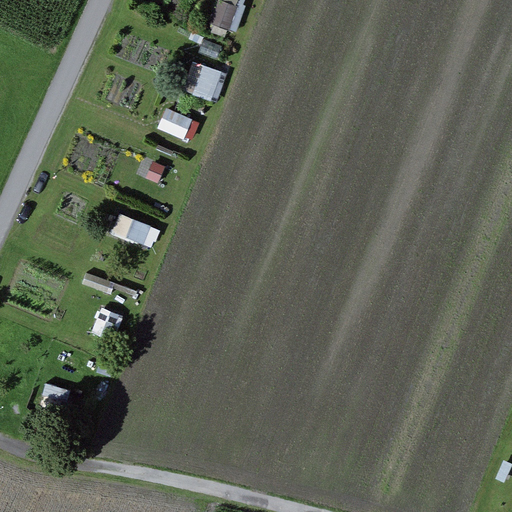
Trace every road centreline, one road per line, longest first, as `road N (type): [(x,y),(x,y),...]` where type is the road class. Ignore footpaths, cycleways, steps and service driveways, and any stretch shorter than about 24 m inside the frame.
road 1 (track): [(294,511),(0,438)]
road 2 (unclassified): [(0,224),(102,0)]
